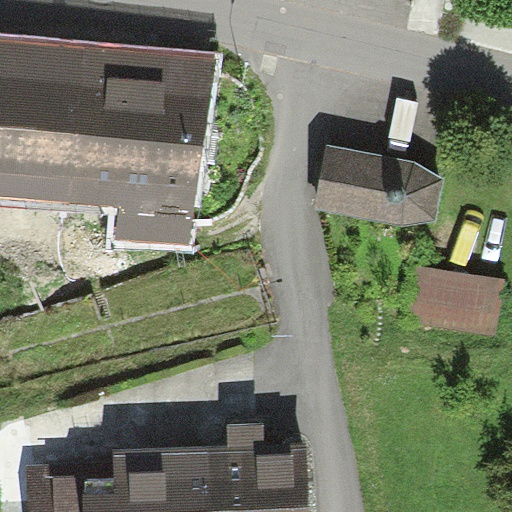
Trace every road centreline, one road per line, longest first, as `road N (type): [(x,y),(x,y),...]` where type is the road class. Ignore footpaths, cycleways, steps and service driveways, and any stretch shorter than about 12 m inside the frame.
road 1 (residential): [(348,511),(292,209),(309,31)]
road 2 (residential): [(511,83),(309,31)]
road 3 (residential): [(309,31),(153,0)]
